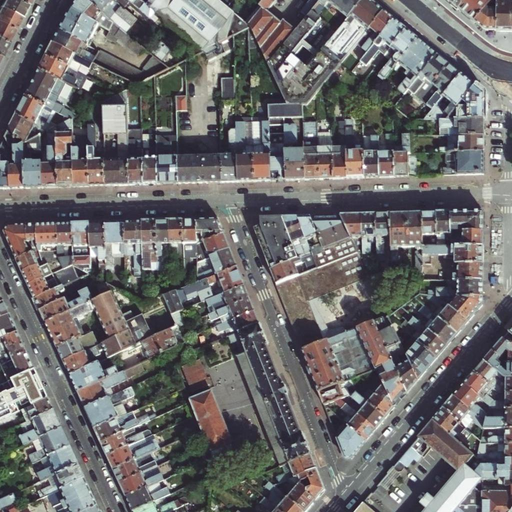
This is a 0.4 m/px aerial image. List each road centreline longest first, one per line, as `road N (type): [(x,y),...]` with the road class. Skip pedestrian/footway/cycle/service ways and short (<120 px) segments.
road 1 (residential): [(345,496),(508,304),(507,207),(488,195),(226,202)]
road 2 (residential): [(345,496),(226,202)]
road 3 (residential): [(116,511),(0,258)]
road 4 (residential): [(226,202),(0,208)]
road 5 (secondary): [(511,71),(483,61),(408,0)]
